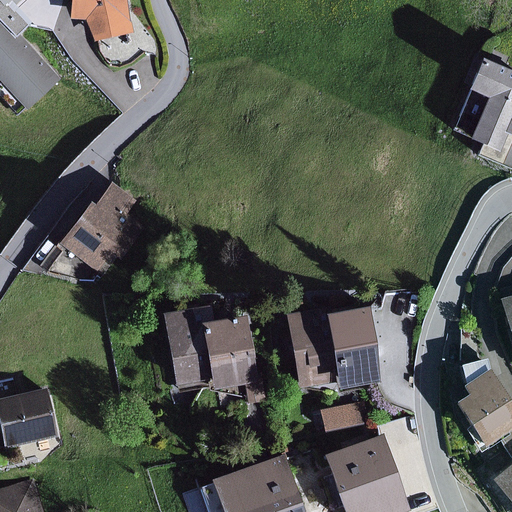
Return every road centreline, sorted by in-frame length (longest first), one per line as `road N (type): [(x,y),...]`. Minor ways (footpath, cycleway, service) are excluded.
road 1 (residential): [(169,0),(181,59),(177,83),(65,196),(0,288)]
road 2 (residential): [(511,197),(485,222),(458,275),(432,363),(433,440),(456,511)]
